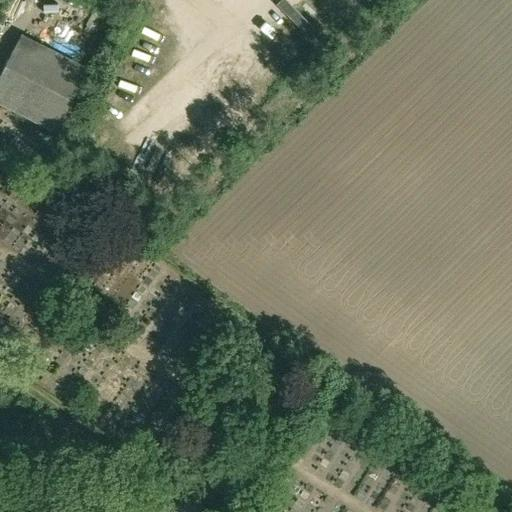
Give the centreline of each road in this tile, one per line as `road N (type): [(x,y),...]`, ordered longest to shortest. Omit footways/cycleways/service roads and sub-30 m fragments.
road 1 (track): [(0,369),(177,497)]
road 2 (residential): [(210,47),(129,148)]
